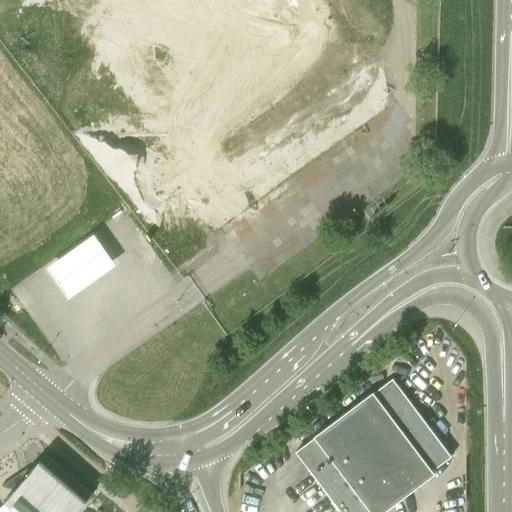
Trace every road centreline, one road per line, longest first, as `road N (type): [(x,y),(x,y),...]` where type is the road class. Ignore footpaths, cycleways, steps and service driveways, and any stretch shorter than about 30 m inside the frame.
road 1 (tertiary): [(442,227),(219,413),(181,431)]
road 2 (primary): [(382,317),(444,294),(474,305),(491,328),(511,431)]
road 3 (tertiary): [(205,455),(281,407),(382,317)]
road 4 (primary): [(503,299),(511,426)]
road 5 (primary): [(509,46),(486,171)]
road 6 (primary): [(511,165),(467,230),(473,277)]
